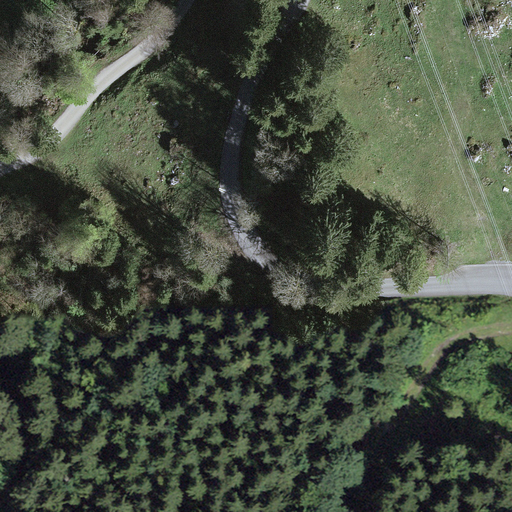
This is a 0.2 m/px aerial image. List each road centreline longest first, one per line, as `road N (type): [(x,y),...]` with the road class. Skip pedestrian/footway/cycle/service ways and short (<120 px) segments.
road 1 (tertiary): [(293,0),(250,89),(228,177),(236,218),(255,251),(311,285),(511,284)]
road 2 (unclassified): [(187,0),(53,139),(0,166)]
